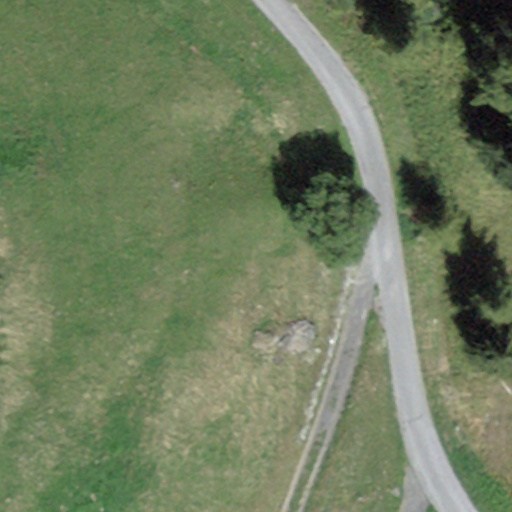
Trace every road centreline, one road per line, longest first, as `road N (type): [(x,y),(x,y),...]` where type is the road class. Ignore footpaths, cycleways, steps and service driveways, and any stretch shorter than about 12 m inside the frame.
road 1 (track): [(270,0),(315,47),(360,120),(419,435),(457,511)]
road 2 (track): [(384,240),(373,251),(334,398),(290,511)]
